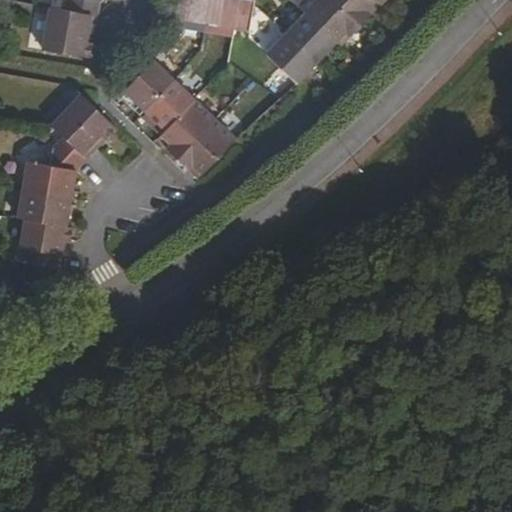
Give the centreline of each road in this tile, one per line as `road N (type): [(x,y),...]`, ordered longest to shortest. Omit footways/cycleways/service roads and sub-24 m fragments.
road 1 (tertiary): [(126,304),(326,159),(490,0)]
road 2 (residential): [(155,154),(97,225),(91,248),(126,304)]
road 3 (tertiary): [(0,384),(126,304)]
